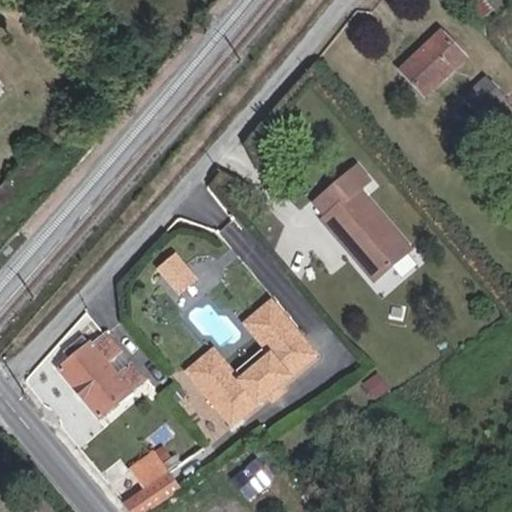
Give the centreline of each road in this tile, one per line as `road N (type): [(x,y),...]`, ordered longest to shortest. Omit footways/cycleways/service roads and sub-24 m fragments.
road 1 (residential): [(344,0),(8,397)]
road 2 (tertiary): [(8,397),(101,511)]
